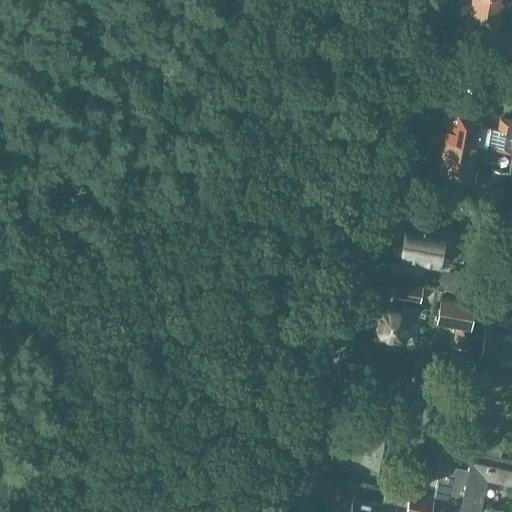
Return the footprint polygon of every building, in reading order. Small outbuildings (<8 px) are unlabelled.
[(469,8),(467,19),(470,19),(468,29),(497,34),(503,2),(492,0),(467,0),(468,0),(468,1),(468,4),(468,5),(469,8)] [(511,34),(501,32),(498,50),(511,52),(511,34)] [(450,113),(445,140),(477,146),(477,147),(511,153),(511,148),(511,120),(501,119),(499,130),(481,127),(482,118),(474,117),(475,109),(459,106),(458,114),(450,113)] [(440,168),(447,169),(445,178),(471,183),(477,147),(477,146),(445,140),(440,168)] [(504,194),(508,174),(491,170),(490,174),(476,171),(473,188),(487,191),(504,194)] [(418,260),(418,265),(440,269),(446,233),(407,226),(402,257),(418,260)] [(462,293),(482,296),(486,275),(466,272),(462,293)] [(394,299),(415,303),(421,304),(423,289),(396,284),(394,299)] [(475,304),(440,298),(438,311),(437,316),(437,317),(436,323),(456,327),(451,347),(470,351),(475,329),(471,328),(475,304)] [(437,316),(438,311),(425,308),(419,312),(417,312),(417,309),(401,307),(401,308),(400,313),(380,309),(374,339),(404,344),(408,320),(415,321),(416,317),(423,318),(429,314),(437,316)] [(511,332),(486,328),(480,358),(511,364),(511,332)] [(254,387),(271,389),(273,380),(256,377),(254,387)] [(364,445),(366,445),(363,463),(391,468),(399,427),(371,421),(370,428),(367,427),(364,445)] [(438,501),(449,504),(454,484),(456,467),(454,466),(454,470),(448,469),(454,442),(444,440),(444,439),(443,436),(436,435),(433,437),(433,438),(429,437),(426,452),(419,450),(415,467),(435,471),(433,479),(436,479),(432,499),(438,501)] [(449,509),(459,511),(459,509),(473,511),(480,511),(487,481),(511,486),(511,459),(499,457),(501,450),(484,446),(482,453),(472,451),(468,469),(456,467),(454,484),(449,504),(449,509)] [(398,478),(389,476),(387,488),(396,489),(398,478)] [(408,494),(404,511),(429,511),(432,499),(408,494)] [(404,511),(406,505),(382,501),(381,506),(353,500),(351,510),(347,511),(346,511),(404,511)]
